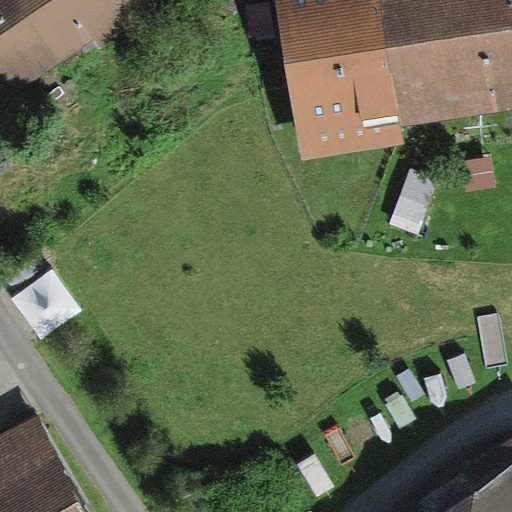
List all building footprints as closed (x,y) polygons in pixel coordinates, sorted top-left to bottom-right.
[(0,0),(0,93),(84,37),(88,46),(140,12),(134,3),(138,0),(0,0)] [(511,0),(278,0),(301,157),(408,144),(406,117),(511,103),(511,0)] [(436,173),(411,166),(393,228),(422,236),(436,173)] [(17,295),(46,335),(86,306),(58,266),(17,295)] [(79,511),(31,426),(0,442),(0,511),(79,511)] [(511,511),(511,435),(398,511),(511,511)]
